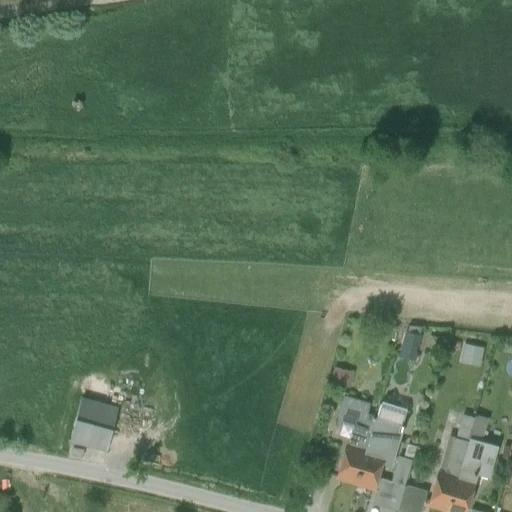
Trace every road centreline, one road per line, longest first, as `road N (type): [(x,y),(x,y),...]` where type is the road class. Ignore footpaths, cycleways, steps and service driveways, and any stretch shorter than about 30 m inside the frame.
road 1 (track): [(511,140),(0,134)]
road 2 (unclassified): [(0,456),(255,511)]
